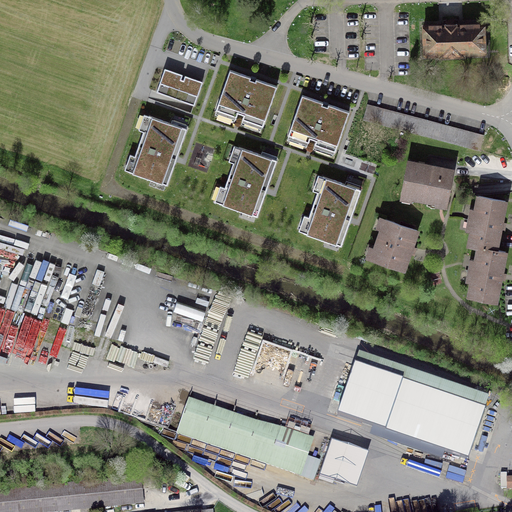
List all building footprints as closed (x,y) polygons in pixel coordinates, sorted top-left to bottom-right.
[(440,55),(440,56),(463,55),(462,54),(485,54),(484,24),(454,24),(451,24),(423,25),(424,55),(440,55)] [(202,84),(165,70),(160,83),(198,97),(202,84)] [(261,128),(276,87),(231,71),(216,112),(261,128)] [(348,113),(303,96),(290,131),(336,147),(348,113)] [(479,151),(483,136),(366,105),(362,120),(479,151)] [(163,186),(184,129),(153,118),(132,174),(163,186)] [(255,218),(276,162),(244,150),(223,206),(255,218)] [(401,195),(445,204),(452,170),(407,162),(401,195)] [(336,244),(356,190),(327,179),(307,233),(336,244)] [(504,252),(495,250),(500,224),(504,201),(477,196),(468,245),(477,247),(468,296),(495,301),(500,276),(504,252)] [(408,254),(409,254),(416,231),(384,220),(370,259),(403,270),(408,254)] [(337,416),(467,460),(484,410),(354,365),(337,416)] [(176,434),(294,474),(307,436),(284,428),(253,421),(188,399),(176,434)] [(319,477),(336,482),(348,447),(331,441),(319,477)] [(0,511),(50,511),(142,503),(140,486),(147,485),(146,478),(0,492),(0,511)]
